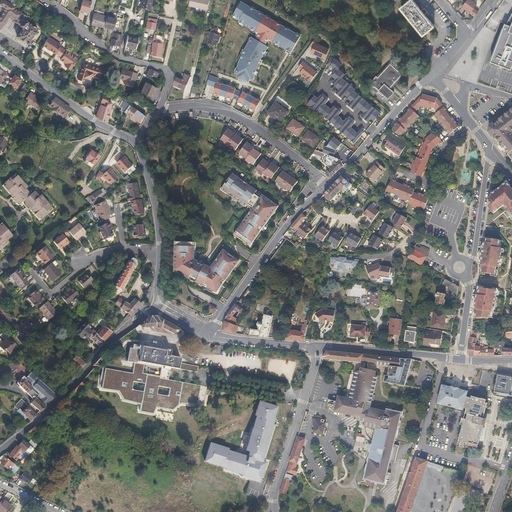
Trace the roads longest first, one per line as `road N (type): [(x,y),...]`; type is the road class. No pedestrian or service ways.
road 1 (tertiary): [(158,302),(0,451)]
road 2 (residential): [(159,108),(199,105),(236,116),(327,183)]
road 3 (residential): [(209,333),(327,183)]
road 4 (residential): [(159,108),(166,71),(109,52),(43,0)]
road 5 (tertiary): [(271,506),(316,346)]
road 6 (tertiary): [(134,143),(156,214),(158,302)]
road 7 (residential): [(327,183),(432,74)]
road 8 (tertiary): [(459,359),(316,346)]
road 9 (tertiary): [(0,51),(114,132)]
